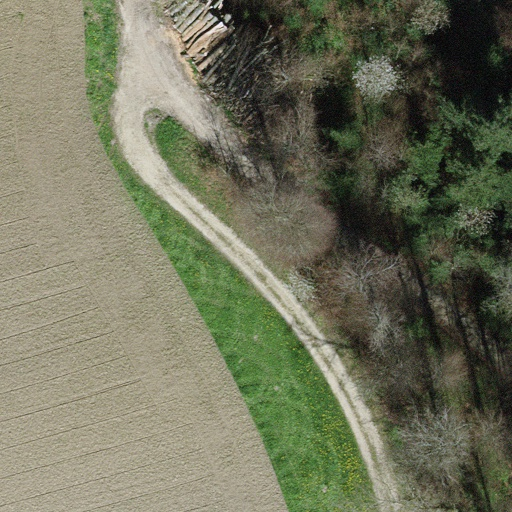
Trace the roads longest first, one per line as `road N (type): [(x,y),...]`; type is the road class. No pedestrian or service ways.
road 1 (track): [(391,511),(377,460),(323,354),(287,305),(141,158),(127,114),(136,86),(159,62)]
road 2 (track): [(159,62),(212,127),(511,355)]
